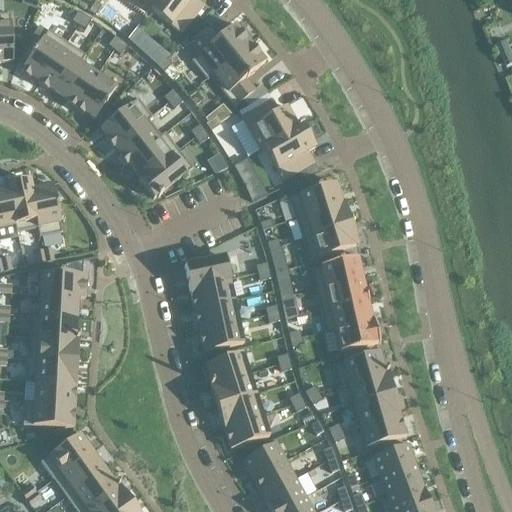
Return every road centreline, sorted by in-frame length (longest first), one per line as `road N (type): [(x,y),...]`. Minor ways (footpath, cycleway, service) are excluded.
road 1 (residential): [(0,113),(57,150),(115,224),(144,282),(180,437),(222,511)]
road 2 (residential): [(303,0),(369,96),(417,205),(457,389)]
road 3 (residential): [(510,511),(457,389)]
road 4 (residential): [(457,389),(455,423),(481,511)]
